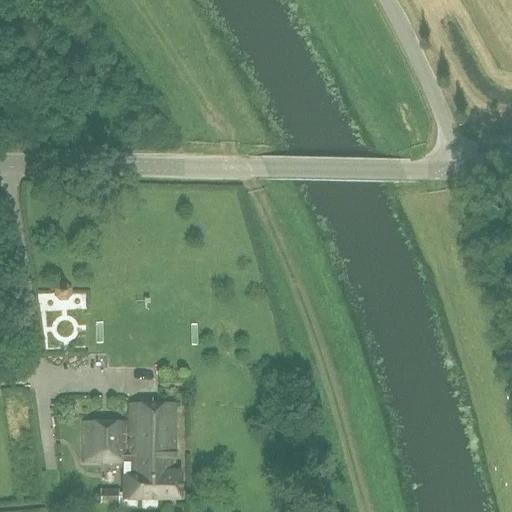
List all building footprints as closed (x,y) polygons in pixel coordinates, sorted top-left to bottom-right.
[(71,297),(71,290),(67,285),(60,284),(54,289),(54,297),(60,302),(67,302),(71,297)] [(127,289),(127,361),(171,361),(171,347),(205,347),(206,290),(127,289)] [(125,343),(126,301),(98,301),(98,343),(125,343)] [(175,471),(175,404),(130,404),(130,456),(127,456),(126,422),(84,422),(85,463),(122,463),(130,463),(130,476),(124,476),(124,500),(181,499),(181,471),(175,471)] [(100,489),(100,504),(118,504),(118,489),(100,489)]
